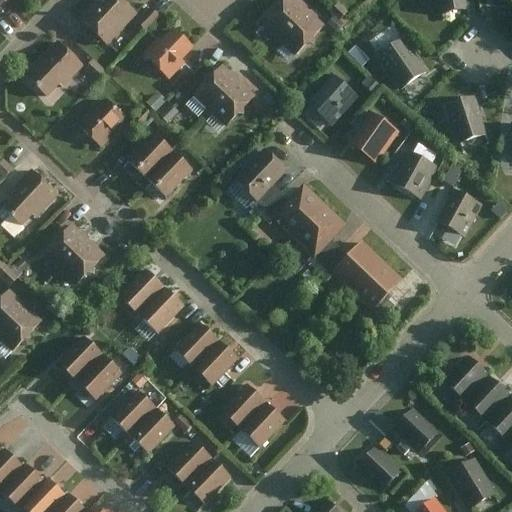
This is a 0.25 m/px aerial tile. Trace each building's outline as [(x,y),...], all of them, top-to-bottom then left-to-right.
[(107,51),(136,19),(115,0),(104,0),(80,26),(107,51)] [(306,12),(292,0),(286,0),(261,28),(277,43),(306,12)] [(466,0),(434,0),(439,18),(469,11),(466,0)] [(296,61),(325,30),(306,12),(277,43),(296,61)] [(196,53),(173,34),(150,62),(172,80),(196,53)] [(429,75),(407,42),(381,60),(404,92),(429,75)] [(83,72),(59,49),(25,83),(49,107),(83,72)] [(85,67),(98,80),(107,70),(94,58),(85,67)] [(239,81),(223,66),(191,101),(207,116),(239,81)] [(225,132),(257,97),(239,81),(207,116),(225,132)] [(331,129),(358,102),(337,81),(310,108),(331,129)] [(485,134),(474,99),(444,109),(456,144),(485,134)] [(124,123),(101,103),(75,132),(98,152),(124,123)] [(375,165),(394,135),(367,118),(348,148),(375,165)] [(169,155),(153,141),(128,168),(144,182),(169,155)] [(186,171),(169,155),(144,182),(161,198),(186,171)] [(254,205),(284,174),(265,156),(234,187),(254,205)] [(420,202),(435,172),(403,156),(388,187),(420,202)] [(29,173),(0,206),(0,214),(23,235),(57,197),(29,173)] [(323,209),(304,190),(272,221),(291,241),(323,209)] [(475,209),(446,196),(432,228),(462,241),(475,209)] [(313,262),(342,229),(323,209),(291,241),(313,262)] [(104,259),(72,229),(41,261),(73,291),(104,259)] [(383,268),(361,247),(331,278),(353,299),(383,268)] [(0,275),(9,286),(19,276),(1,255),(0,255),(0,275)] [(372,316),(400,284),(383,268),(353,299),(372,316)] [(165,294),(144,275),(119,303),(140,322),(165,294)] [(156,338),(183,309),(165,294),(140,322),(156,338)] [(42,329),(8,299),(0,308),(0,343),(16,358),(42,329)] [(218,347),(199,329),(175,355),(194,372),(218,347)] [(102,360),(85,343),(56,373),(73,389),(102,360)] [(237,362),(218,347),(194,372),(211,390),(237,362)] [(92,408),(121,378),(102,360),(73,389),(92,408)] [(493,385),(472,366),(448,392),(469,411),(493,385)] [(511,409),(511,401),(493,385),(469,411),(491,432),(511,409)] [(266,408),(246,389),(221,416),(241,435),(266,408)] [(153,413),(134,396),(109,423),(129,440),(153,413)] [(285,425),(266,408),(241,435),(259,453),(285,425)] [(511,447),(511,409),(491,432),(511,449),(511,447)] [(147,456),(172,431),(153,413),(129,440),(147,456)] [(439,435),(413,413),(396,433),(423,455),(439,435)] [(211,464),(193,446),(167,473),(186,490),(211,464)] [(0,493),(22,468),(4,451),(0,454),(0,493)] [(401,472),(376,451),(361,468),(386,489),(401,472)] [(469,511),(496,498),(477,462),(448,477),(466,511),(469,511)] [(204,508),(229,481),(211,464),(186,490),(204,508)] [(20,508),(42,485),(22,468),(0,493),(0,495),(19,511),(20,508)] [(49,511),(65,496),(48,479),(42,485),(20,508),(24,511),(49,511)] [(84,511),(68,495),(50,511),(84,511)] [(337,511),(329,503),(319,511),(337,511)] [(441,511),(436,503),(422,511),(441,511)]
